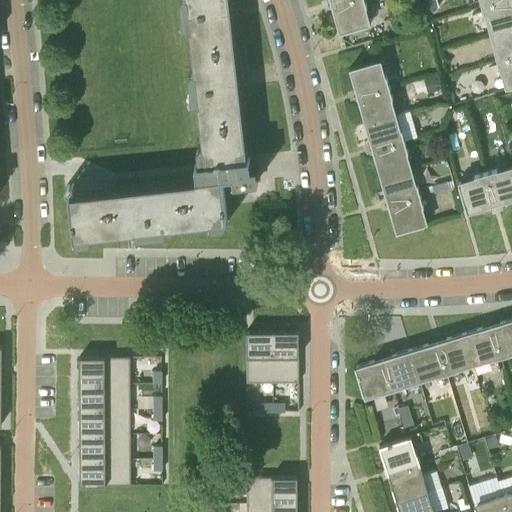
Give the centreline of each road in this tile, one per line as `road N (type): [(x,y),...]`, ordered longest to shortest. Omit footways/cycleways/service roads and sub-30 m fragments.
road 1 (residential): [(28,285),(321,286)]
road 2 (residential): [(321,286),(311,129),(281,0)]
road 3 (residential): [(28,285),(13,0)]
road 4 (residential): [(23,511),(28,285)]
road 5 (residential): [(321,511),(321,286)]
road 6 (residential): [(321,286),(511,280)]
